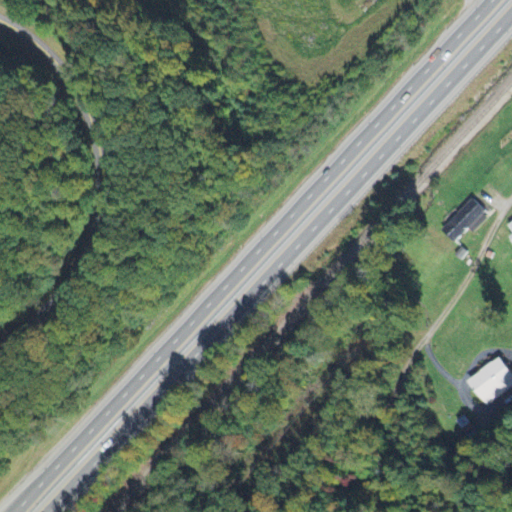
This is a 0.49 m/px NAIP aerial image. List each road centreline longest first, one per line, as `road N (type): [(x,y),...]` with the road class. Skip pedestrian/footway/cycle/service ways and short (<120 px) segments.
road 1 (trunk): [(489,0),(12,511)]
road 2 (trunk): [(47,511),(511,11)]
road 3 (trunk): [(0,342),(49,305),(79,263),(100,171),(90,123),(68,79),(0,19)]
